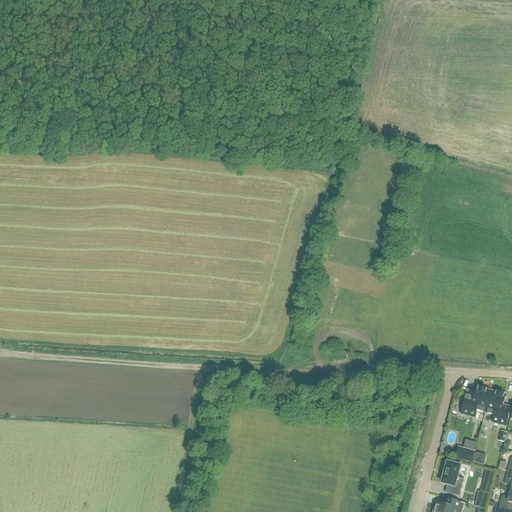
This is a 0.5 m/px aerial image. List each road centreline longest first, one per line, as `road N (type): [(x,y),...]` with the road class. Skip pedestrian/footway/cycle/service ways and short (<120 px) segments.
road 1 (track): [(9,355),(292,372),(356,368)]
road 2 (residential): [(417,511),(454,372)]
